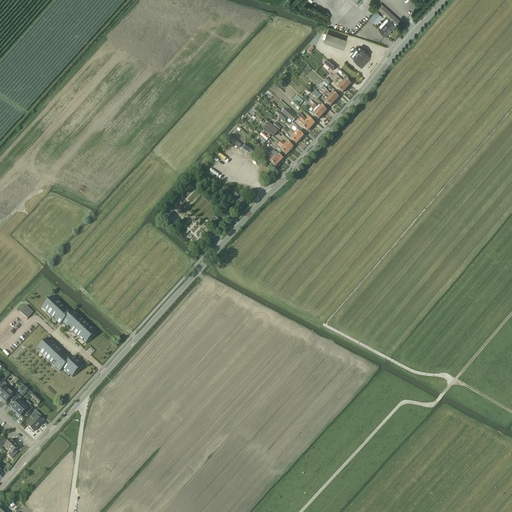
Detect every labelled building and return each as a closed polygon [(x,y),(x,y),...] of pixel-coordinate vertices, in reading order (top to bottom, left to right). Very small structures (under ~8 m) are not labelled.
[(350,0),(341,10),(352,20),(361,9),(351,0),(350,0)] [(409,10),(410,8),(402,0),(398,0),(409,10)] [(385,14),(390,19),(396,24),(400,20),(382,4),(380,6),(386,12),(385,14)] [(386,12),(380,6),(378,8),(380,9),(378,11),(376,10),(369,18),(375,23),(385,14),(386,12)] [(396,24),(390,19),(389,21),(388,20),(379,30),(386,36),(394,26),(396,24)] [(343,49),(347,39),(328,33),(324,42),(343,49)] [(356,49),(350,55),(362,66),(371,56),(362,48),(359,51),(356,49)] [(336,66),(333,64),(328,60),(324,65),(332,71),(336,66)] [(333,76),(346,89),(350,84),(345,79),(343,82),(338,77),(338,76),(335,74),(333,76)] [(342,93),(346,89),(333,76),(330,78),(334,81),(337,84),(338,85),(339,85),(339,86),(337,88),(342,93)] [(320,90),(323,92),(324,92),(334,102),(338,98),(337,96),(339,94),(335,90),(331,95),(326,91),(326,90),(322,87),(320,89),(320,90)] [(312,94),(318,99),(321,96),(315,90),(312,94)] [(324,92),(323,92),(322,94),(322,95),(326,99),(327,98),(327,99),(325,101),(330,106),(334,102),(324,92)] [(293,100),(299,106),(303,102),(297,96),(293,100)] [(306,100),(304,103),(306,104),(305,105),(309,109),(310,108),(313,111),(313,110),(315,108),(312,106),(309,103),(308,102),(306,100)] [(290,104),(298,111),(300,108),(293,101),(290,104)] [(316,107),(315,108),(317,110),(322,115),(326,111),(321,106),(318,109),(316,107)] [(315,112),(313,115),(318,120),(322,115),(317,110),(315,108),(313,110),(315,112)] [(278,117),(283,122),(287,118),(282,113),(278,117)] [(301,119),(311,128),(314,124),(308,119),(307,121),(303,117),(299,113),(297,115),(301,119)] [(287,118),(292,123),(296,119),(291,114),(287,118)] [(307,132),(311,128),(301,119),(298,121),(302,124),(303,125),(301,127),(307,132)] [(272,126),(279,131),(281,128),(275,122),(272,126)] [(267,124),(263,128),(273,137),(277,133),(267,124)] [(290,131),(289,131),(300,140),(303,136),(297,131),(293,127),(291,130),(290,131)] [(296,144),(300,140),(289,131),(288,133),(292,137),(290,139),(296,144)] [(269,139),(262,132),(260,135),(266,141),(269,139)] [(281,141),(280,143),(289,152),(293,148),(287,142),(285,145),(281,141)] [(289,152),(280,143),(278,145),(282,148),(280,150),(286,156),(289,152)] [(252,156),(255,151),(245,144),(242,149),(252,156)] [(265,150),(269,154),(269,155),(279,163),(283,159),(277,154),(275,156),(271,153),(271,152),(267,148),(265,150)] [(233,161),(236,156),(226,151),(224,154),(228,156),(227,158),(233,161)] [(275,167),(279,163),(269,155),(265,160),(271,165),(272,164),(275,167)] [(231,188),(225,194),(241,208),(246,203),(231,188)] [(42,308),(60,326),(62,323),(85,345),(96,333),(73,311),(71,313),(53,296),(42,308)] [(27,319),(33,313),(26,306),(20,312),(27,319)] [(36,350),(60,372),(63,369),(72,378),(83,366),(74,357),(70,360),(48,338),(36,350)] [(0,399),(1,399),(9,391),(4,388),(7,385),(4,382),(0,386),(0,390),(0,391),(0,399)] [(10,390),(9,391),(1,399),(2,400),(1,401),(5,404),(9,399),(12,402),(18,395),(15,393),(14,393),(10,390)] [(23,405),(19,401),(21,399),(19,396),(12,402),(15,405),(10,410),(14,413),(15,412),(16,413),(23,405)] [(24,404),(23,405),(16,413),(16,414),(15,415),(16,415),(19,418),(24,413),(26,415),(32,409),(30,406),(28,408),(24,404)] [(33,420),(28,426),(34,432),(37,428),(37,429),(39,426),(42,423),(38,419),(41,416),(36,411),(33,414),(35,416),(32,419),(33,420)] [(4,447),(7,451),(14,443),(10,440),(6,444),(2,440),(0,442),(0,447),(2,449),(4,447)] [(15,443),(7,451),(10,453),(8,455),(9,456),(9,457),(12,459),(16,455),(14,452),(19,447),(15,443)]
